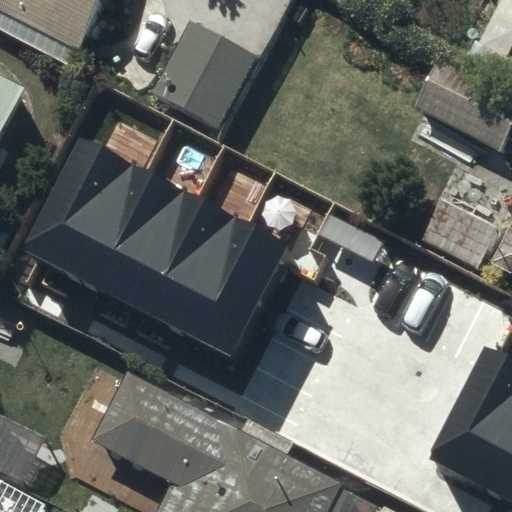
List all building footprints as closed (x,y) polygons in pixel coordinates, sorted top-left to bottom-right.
[(108,0),(0,0),(0,15),(80,56),(108,0)] [(375,22),(386,0),(355,0),(351,10),(332,0),(317,28),(348,45),(364,16),(375,22)] [(261,63),(195,28),(158,97),(224,132),(261,63)] [(511,121),(511,99),(438,59),(412,107),(495,152),(511,121)] [(0,136),(24,88),(0,76),(0,136)] [(85,140),(26,252),(229,357),(288,246),(85,140)] [(495,228),(442,200),(421,240),(474,268),(495,228)] [(511,220),(490,261),(511,272),(511,220)] [(511,358),(493,349),(435,460),(511,500),(511,358)] [(372,511),(378,501),(125,372),(89,441),(171,483),(156,511),(372,511)] [(8,425),(6,431),(0,444),(0,476),(22,485),(41,439),(8,425)]
